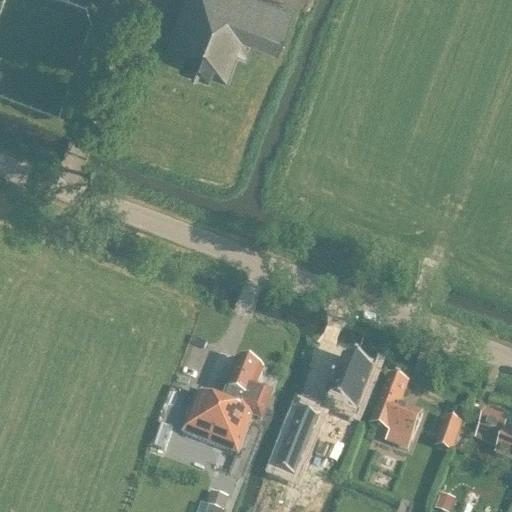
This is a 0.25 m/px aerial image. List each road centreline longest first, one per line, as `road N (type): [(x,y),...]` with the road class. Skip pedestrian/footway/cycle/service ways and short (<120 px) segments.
road 1 (unclassified): [(511,364),(0,169)]
road 2 (track): [(511,243),(476,235),(434,255),(408,324)]
